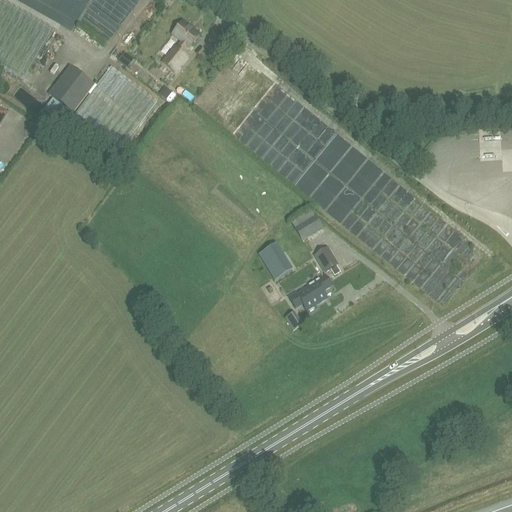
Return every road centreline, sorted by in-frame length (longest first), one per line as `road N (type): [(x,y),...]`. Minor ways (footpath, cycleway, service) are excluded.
road 1 (unclassified): [(511,234),(429,186),(201,0)]
road 2 (secondary): [(166,511),(375,383)]
road 3 (secondary): [(511,294),(375,383)]
road 4 (secondary): [(375,383),(511,311)]
